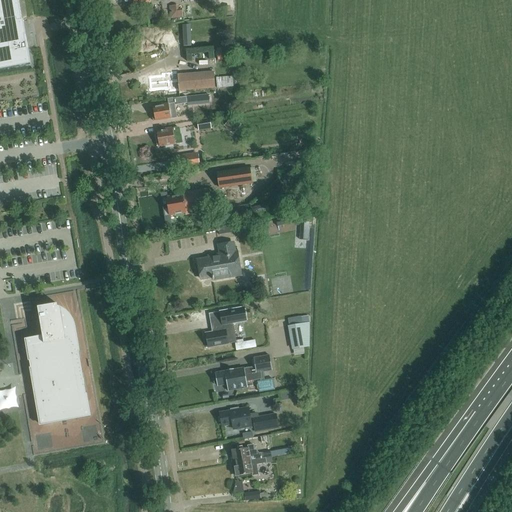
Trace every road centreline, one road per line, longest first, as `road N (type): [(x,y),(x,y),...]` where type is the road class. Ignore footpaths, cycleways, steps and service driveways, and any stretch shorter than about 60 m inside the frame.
road 1 (secondary): [(84,0),(164,511)]
road 2 (motorway): [(481,416),(402,511)]
